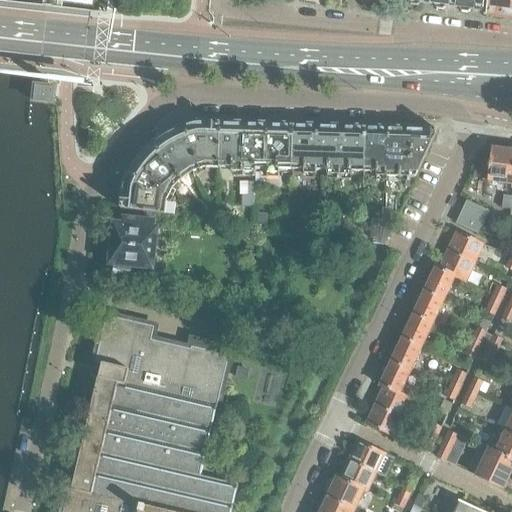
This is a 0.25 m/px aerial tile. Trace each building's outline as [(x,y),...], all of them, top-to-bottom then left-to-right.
[(441,7),(442,6),(457,8),(457,9),(457,11),(459,0),(433,0),(432,8),(433,9),(439,10),(441,7)] [(459,0),(457,11),(458,12),(465,13),(468,11),(468,10),(483,12),(485,0),(459,0)] [(511,19),(511,0),(488,0),(487,15),(486,15),(486,16),(511,19)] [(36,86),(34,102),(52,104),(55,104),(55,103),(56,91),(55,91),(56,87),(48,86),(48,87),(36,86)] [(218,168),(219,124),(216,124),(214,122),(209,122),(208,123),(202,124),(199,124),(196,125),(190,126),(203,169),(206,168),(218,168)] [(221,124),(219,124),(218,168),(221,168),(232,169),(232,172),(244,173),(246,125),(232,125),(230,123),(223,122),(221,124)] [(269,126),(267,170),(267,173),(279,174),(280,170),(291,170),(292,127),(289,127),(287,125),(282,124),(280,126),(269,126)] [(246,125),(244,173),(257,173),(257,169),(267,170),(269,126),(246,125)] [(292,127),(291,170),(305,171),(305,174),(317,175),(317,171),(323,171),(324,128),(304,127),(302,125),(298,125),(296,127),(292,127)] [(203,169),(190,126),(185,128),(179,130),(174,132),(168,134),(163,137),(158,141),(186,177),(193,172),(203,169)] [(342,129),(340,176),(352,176),(353,172),(362,172),(364,130),(362,130),(360,127),(353,127),(351,129),(342,129)] [(324,128),(323,171),(328,171),(328,175),(340,176),(342,129),(324,128)] [(364,130),(362,172),(377,173),(377,177),(393,177),(394,131),(376,130),(375,128),(368,128),(366,130),(364,130)] [(420,130),(414,129),(412,132),(410,173),(417,173),(418,173),(437,133),(422,132),(420,130)] [(412,132),(394,131),(393,177),(410,178),(410,173),(412,132)] [(186,177),(158,141),(154,145),(149,149),(145,153),(140,158),(137,163),(133,168),(172,191),(173,189),(182,180),(186,177)] [(511,184),(511,150),(493,148),(491,160),(489,178),(488,182),(511,184)] [(482,159),(474,176),(489,178),(491,160),(482,159)] [(167,201),(172,191),(133,168),(131,172),(129,177),(127,181),(125,186),(123,191),(122,196),(120,197),(119,204),(121,206),(121,209),(165,215),(167,201)] [(243,182),(242,207),(261,208),(261,183),(243,182)] [(511,210),(511,200),(511,196),(504,196),(502,209),(511,210)] [(461,213),(483,223),(489,212),(467,201),(461,213)] [(205,213),(202,221),(217,222),(218,207),(211,208),(205,213)] [(384,208),(384,216),(392,217),(392,209),(384,208)] [(478,234),(483,223),(461,213),(456,224),(478,234)] [(267,226),(268,214),(258,214),(257,226),(267,226)] [(121,222),(110,221),(105,267),(112,267),(111,276),(130,278),(130,269),(153,271),(158,226),(154,226),(155,219),(121,216),(121,222)] [(183,232),(184,218),(164,217),(162,230),(183,232)] [(383,224),(382,240),(382,246),(384,246),(395,224),(383,218),(383,224)] [(313,223),(312,231),(337,233),(338,225),(313,223)] [(382,240),(383,224),(375,224),(375,240),(382,240)] [(457,231),(457,232),(448,251),(476,264),(485,245),(458,233),(459,232),(457,231)] [(476,264),(448,251),(439,269),(436,267),(435,270),(456,280),(466,285),(476,264)] [(456,280),(435,270),(424,293),(445,303),(456,280)] [(501,303),(508,290),(497,285),(491,299),(501,303)] [(445,303),(424,293),(413,314),(435,324),(445,303)] [(495,317),(501,303),(491,299),(484,312),(495,317)] [(511,324),(511,322),(511,312),(505,310),(501,320),(511,324)] [(435,324),(413,314),(402,338),(423,348),(435,324)] [(102,365),(102,368),(99,379),(98,378),(72,490),(70,489),(64,511),(232,511),(239,485),(202,476),(218,409),(221,410),(236,346),(190,336),(188,345),(152,336),(154,328),(107,317),(96,364),(102,365)] [(482,346),(487,334),(488,332),(478,327),(471,341),(482,346)] [(504,340),(495,335),(494,335),(490,343),(501,348),(504,340)] [(402,338),(391,362),(412,372),(423,348),(402,338)] [(475,360),(482,346),(471,341),(464,355),(475,360)] [(491,368),(495,359),(485,354),(480,363),(491,368)] [(412,372),(391,362),(380,386),(383,388),(384,386),(401,394),(402,393),(412,372)] [(468,375),(467,374),(457,370),(451,383),(462,388),(468,375)] [(484,382),(475,378),(474,377),(469,386),(480,391),(484,382)] [(456,401),(462,388),(451,383),(445,396),(456,401)] [(383,388),(375,406),(402,419),(412,398),(402,393),(401,394),(384,386),(383,388)] [(471,410),(475,402),(464,397),(460,405),(471,410)] [(402,419),(375,406),(366,426),(367,426),(367,425),(394,437),(402,419)] [(443,428),(441,427),(432,423),(426,437),(436,442),(443,428)] [(511,432),(505,429),(495,451),(511,458),(511,432)] [(459,436),(448,431),(442,444),(453,449),(454,446),(459,436)] [(430,456),(436,442),(426,437),(419,450),(430,456)] [(386,478),(395,460),(358,442),(349,460),(377,473),(386,478)] [(442,444),(435,458),(446,463),(453,449),(442,444)] [(504,491),(511,473),(511,458),(495,451),(489,448),(476,476),(503,489),(503,490),(504,491)] [(349,460),(341,478),(340,479),(366,491),(365,493),(367,494),(377,473),(349,460)] [(404,486),(413,491),(418,480),(409,475),(404,486)] [(340,479),(341,478),(337,477),(327,497),(356,511),(365,493),(366,491),(340,479)] [(413,491),(404,486),(399,497),(408,502),(413,491)] [(422,509),(427,498),(420,495),(414,506),(422,509)] [(327,497),(320,511),(355,511),(356,511),(327,497)] [(481,511),(459,502),(459,503),(460,503),(455,511),(481,511)]
